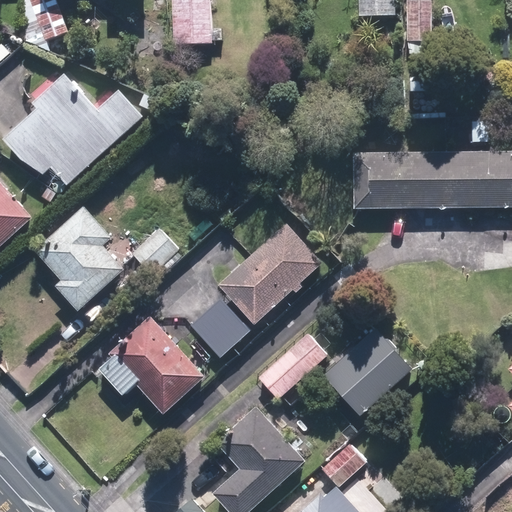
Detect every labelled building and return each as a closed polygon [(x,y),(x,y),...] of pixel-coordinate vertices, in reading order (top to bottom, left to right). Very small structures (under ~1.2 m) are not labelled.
[(73,31),(62,0),(32,0),(31,0),(46,41),(73,31)] [(212,0),(179,0),(181,42),(214,41),(212,0)] [(397,0),(363,0),(362,14),(397,16),(397,0)] [(436,0),(411,0),(411,50),(437,50),(436,0)] [(58,165),(74,183),(149,116),(126,91),(106,109),(74,73),(42,102),(47,107),(17,133),(51,172),(58,165)] [(511,151),(360,152),(361,207),(511,205),(511,151)] [(0,250),(38,217),(0,175),(0,250)] [(93,208),(45,251),(72,281),(67,285),(87,308),(132,269),(109,244),(118,237),(93,208)] [(327,260),(293,224),(227,285),(261,321),(327,260)] [(184,250),(162,227),(134,252),(156,276),(184,250)] [(255,330),(226,299),(199,323),(227,355),(255,330)] [(211,375),(157,316),(117,353),(120,357),(110,366),(132,391),(142,381),(171,412),(211,375)] [(418,367),(383,329),(334,373),(369,412),(418,367)] [(331,354),(312,334),(265,377),(283,397),(331,354)] [(237,511),(252,511),(311,460),(263,408),(225,442),(249,468),(221,494),(237,511)] [(333,494),(343,485),(368,463),(371,466),(402,439),(382,415),(315,474),(328,489),(333,494)] [(367,511),(344,485),(333,494),(331,492),(308,511),(367,511)] [(209,511),(198,499),(184,511),(209,511)] [(504,511),(492,499),(477,511),(504,511)]
